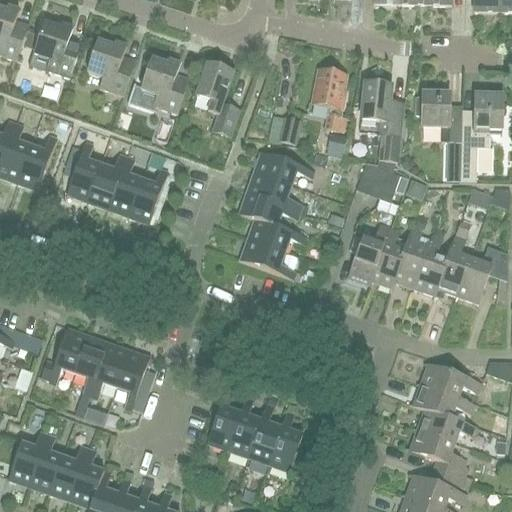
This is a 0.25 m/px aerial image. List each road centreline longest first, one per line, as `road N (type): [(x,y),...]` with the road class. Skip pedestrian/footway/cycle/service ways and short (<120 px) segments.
road 1 (residential): [(511,54),(425,50),(256,22)]
road 2 (residential): [(0,216),(183,282)]
road 3 (residential): [(355,511),(374,462),(363,424),(388,339)]
road 4 (residential): [(256,22),(229,40),(111,0)]
road 5 (residential): [(155,438),(196,287)]
road 6 (residential): [(317,314),(289,322),(196,287)]
road 7 (residential): [(317,314),(358,199)]
road 8 (residential): [(388,339),(447,357),(506,356)]
